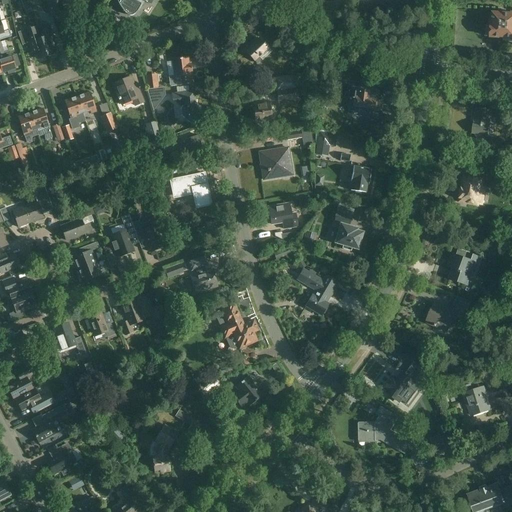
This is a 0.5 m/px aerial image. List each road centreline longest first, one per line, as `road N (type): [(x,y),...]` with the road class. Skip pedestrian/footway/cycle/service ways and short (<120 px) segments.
road 1 (secondary): [(318,394),(378,310),(395,267),(431,66)]
road 2 (unclassified): [(287,429),(334,469),(378,486),(435,476),(511,439)]
road 3 (residential): [(0,98),(210,18)]
road 4 (residential): [(244,234),(210,18)]
road 5 (residential): [(48,312),(244,234)]
road 6 (residential): [(431,66),(250,0)]
road 7 (residential): [(318,394),(276,334),(244,234)]
road 8 (secondary): [(200,511),(287,429)]
